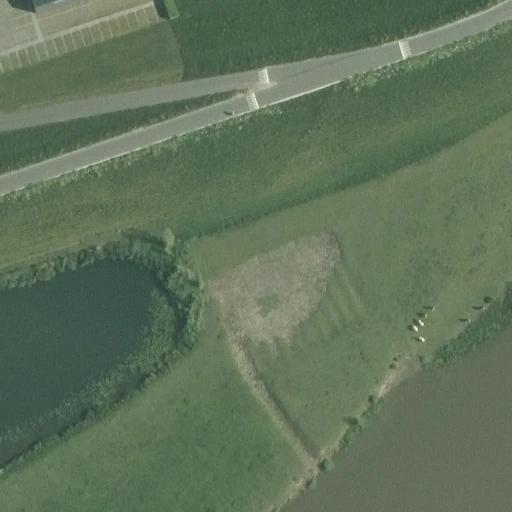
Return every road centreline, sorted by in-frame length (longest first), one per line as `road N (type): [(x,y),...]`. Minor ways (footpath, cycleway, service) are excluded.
road 1 (unclassified): [(306,82),(0,181)]
road 2 (unclassified): [(306,82),(202,84),(0,124)]
road 3 (unclassified): [(511,5),(306,82)]
